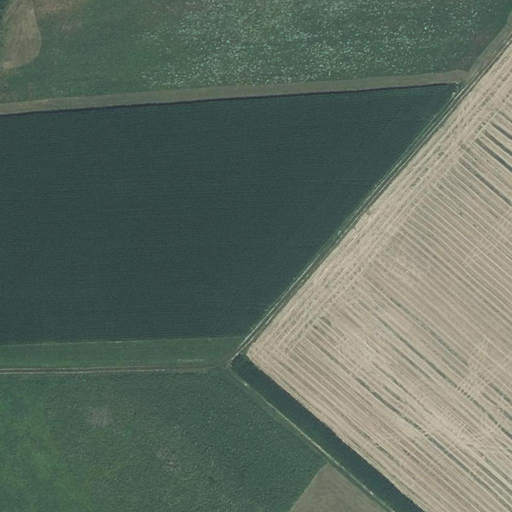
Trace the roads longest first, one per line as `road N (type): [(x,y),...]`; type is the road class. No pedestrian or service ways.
road 1 (track): [(0,371),(226,364),(394,511)]
road 2 (track): [(226,364),(511,36)]
